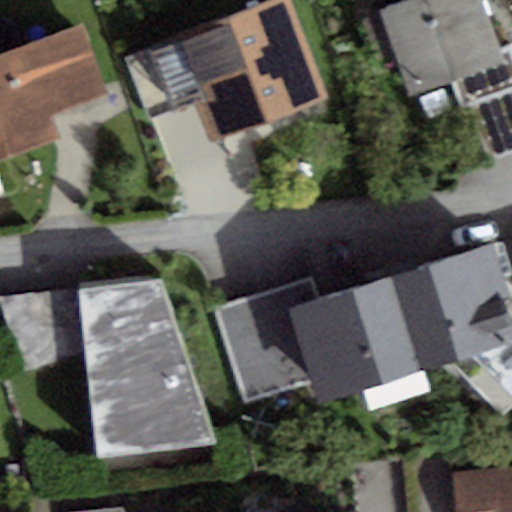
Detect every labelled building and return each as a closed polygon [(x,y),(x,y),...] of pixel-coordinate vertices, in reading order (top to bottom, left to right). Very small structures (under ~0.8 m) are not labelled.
[(474,0),(397,0),(385,5),(416,90),(497,60),(474,0)] [(281,5),(174,39),(206,135),(312,101),(281,5)] [(79,30),(0,54),(0,159),(48,145),(40,118),(100,99),(79,30)] [(511,251),(283,313),(306,395),(442,358),(501,426),(511,415),(511,251)] [(154,283),(3,304),(30,376),(75,352),(87,463),(210,450),(154,283)]
